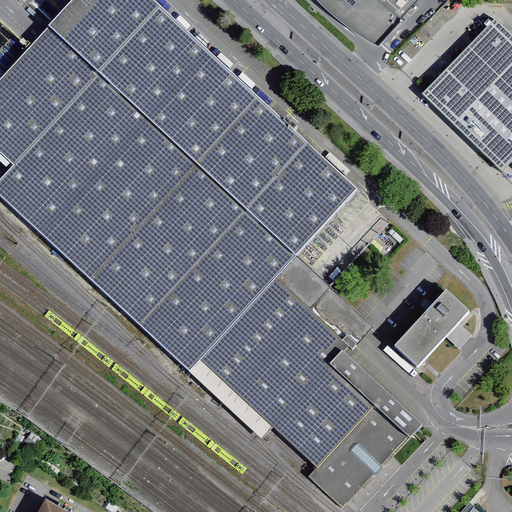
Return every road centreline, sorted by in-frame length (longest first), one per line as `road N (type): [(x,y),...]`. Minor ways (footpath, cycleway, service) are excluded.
road 1 (secondary): [(233,0),(469,225),(511,296)]
road 2 (secondary): [(511,240),(441,155),(355,74)]
road 3 (unclassified): [(510,207),(372,57),(355,74)]
